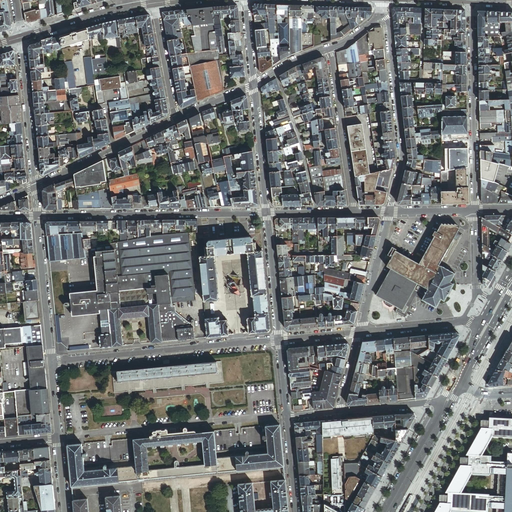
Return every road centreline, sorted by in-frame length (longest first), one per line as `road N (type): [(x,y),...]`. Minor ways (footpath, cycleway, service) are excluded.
road 1 (residential): [(279,339),(51,362)]
road 2 (residential): [(37,216),(266,212)]
road 3 (residential): [(475,210),(471,0)]
road 4 (residential): [(382,12),(402,159),(389,211)]
road 5 (residential): [(329,48),(353,211)]
road 6 (residential): [(35,185),(175,118)]
road 7 (residential): [(20,37),(35,185)]
road 8 (residential): [(37,216),(51,362)]
road 9 (secondary): [(390,511),(461,384)]
road 10 (secondary): [(20,37),(154,3)]
road 11 (residential): [(266,212),(254,84)]
road 12 (residential): [(266,212),(279,339)]
road 13 (secondary): [(441,401),(383,511)]
road 14 (residential): [(389,211),(359,331)]
